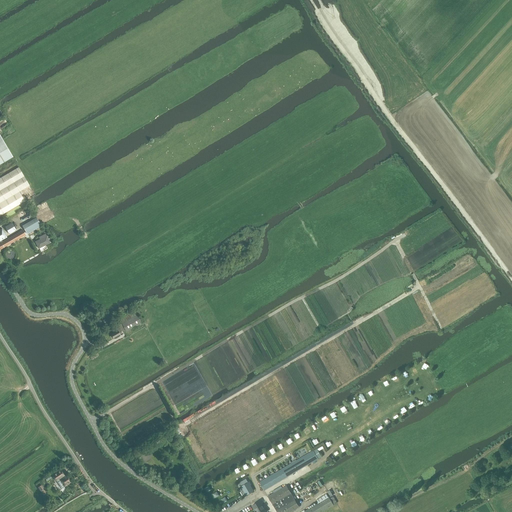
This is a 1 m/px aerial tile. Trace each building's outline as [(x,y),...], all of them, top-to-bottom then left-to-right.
[(0,164),(12,157),(13,157),(3,140),(0,134),(0,164)] [(0,178),(0,215),(25,201),(19,192),(29,186),(18,167),(0,178)] [(36,218),(22,226),(27,234),(41,226),(36,218)] [(5,225),(8,233),(16,229),(13,222),(5,225)] [(0,249),(25,235),(23,230),(2,242),(1,240),(6,237),(2,229),(0,229),(0,249)] [(38,249),(50,243),(47,236),(46,233),(39,237),(40,239),(35,241),(38,249)] [(16,255),(15,253),(15,252),(14,252),(13,250),(12,250),(11,250),(9,250),(8,251),(7,251),(6,252),(6,253),(5,255),(6,257),(7,258),(8,259),(9,260),(11,260),(12,260),(14,259),(15,258),(15,257),(16,255)] [(121,331),(126,332),(141,323),(134,310),(119,318),(122,323),(118,325),(119,326),(116,328),(117,330),(111,333),(114,339),(120,335),(119,333),(121,331)] [(172,429),(175,435),(180,432),(177,426),(172,429)] [(290,445),(295,443),(291,437),(286,440),(290,445)] [(264,479),(260,482),(264,489),(265,490),(293,473),(318,459),(322,457),(317,449),(313,451),(288,465),(264,479)] [(60,469),(52,474),(57,482),(61,488),(64,487),(71,482),(67,475),(65,476),(64,475),(60,469)] [(239,483),(246,495),(253,491),(246,479),(239,483)] [(42,484),(38,487),(44,495),(48,493),(42,484)] [(277,511),(290,511),(299,507),(286,485),(268,496),(277,511)] [(333,505),(337,503),(334,496),(330,499),(329,498),(327,494),(317,500),(319,503),(303,511),(322,511),(334,505),(333,505)] [(256,511),(266,511),(267,511),(262,505),(263,504),(261,501),(261,502),(260,501),(252,505),(256,511)]
